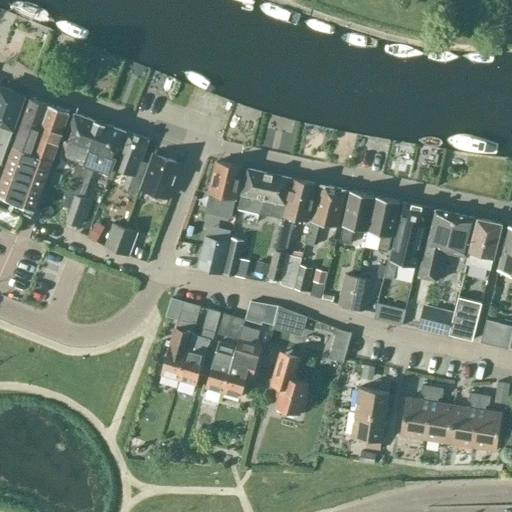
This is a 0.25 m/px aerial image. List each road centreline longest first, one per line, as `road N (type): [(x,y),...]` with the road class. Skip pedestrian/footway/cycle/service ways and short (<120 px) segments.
road 1 (residential): [(511,211),(201,142)]
road 2 (residential): [(201,142),(31,83),(0,59)]
road 3 (residential): [(158,274),(136,311),(93,334),(62,332),(0,307)]
road 4 (residential): [(158,274),(201,142)]
road 5 (residential): [(511,493),(427,496),(380,511)]
